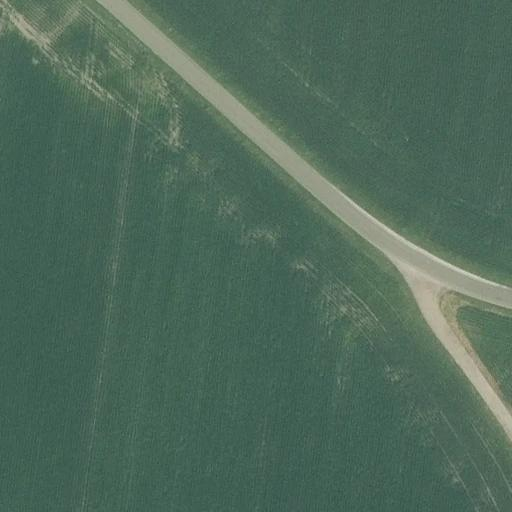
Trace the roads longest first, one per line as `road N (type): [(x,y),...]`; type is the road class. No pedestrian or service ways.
road 1 (unclassified): [(511,301),(443,277),(370,233),(109,0)]
road 2 (track): [(405,257),(411,282),(511,433)]
